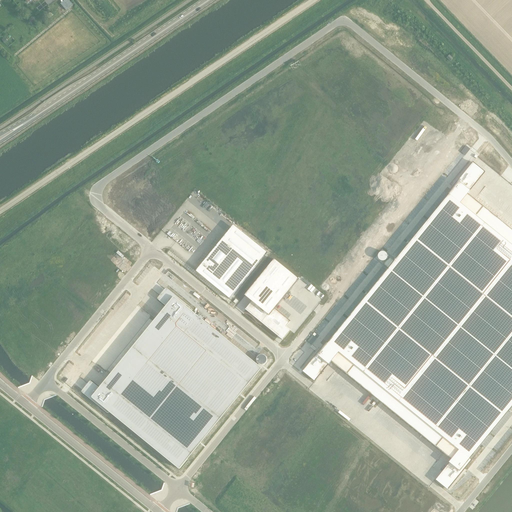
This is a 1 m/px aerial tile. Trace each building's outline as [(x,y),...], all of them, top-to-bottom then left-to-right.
[(350,57),(306,108),(400,184),(442,134),(350,57)] [(205,132),(189,154),(335,273),(406,189),(400,184),(306,108),(272,80),(219,143),(205,132)] [(109,195),(109,196),(109,197),(109,198),(109,199),(109,200),(110,201),(110,202),(111,203),(111,204),(112,204),(112,205),(113,205),(113,206),(114,206),(117,208),(120,204),(123,201),(129,193),(130,194),(148,208),(160,193),(173,203),(186,187),(152,160),(140,176),(135,172),(126,184),(125,184),(121,181),(114,186),(113,187),(112,188),(111,189),(111,190),(110,190),(110,191),(110,192),(109,192),(109,193),(109,194),(109,195)] [(449,195),(388,269),(511,369),(511,230),(467,194),(485,172),(473,162),(447,194),(449,195)] [(233,227),(228,233),(262,260),(267,254),(233,227)] [(197,270),(196,271),(230,299),(262,260),(228,233),(198,271),(197,270)] [(389,257),(383,264),(388,268),(394,261),(389,257)] [(274,260),(245,296),(252,302),(245,309),(278,336),(281,332),(282,332),(283,332),(284,331),(283,331),(283,330),(286,327),(290,322),(275,309),(299,280),(274,260)] [(4,266),(0,268),(0,299),(20,283),(4,266)] [(326,342),(303,371),(315,381),(331,362),(451,460),(436,479),(448,489),(471,460),(470,459),(511,407),(511,369),(388,269),(328,343),(326,342)] [(91,382),(82,393),(107,413),(109,411),(178,468),(179,468),(179,469),(180,469),(180,468),(261,369),(191,311),(192,309),(167,289),(158,300),(167,306),(99,389),(91,382)] [(24,308),(16,317),(20,321),(24,324),(28,328),(31,331),(35,334),(39,338),(42,342),(46,345),(50,348),(54,352),(63,342),(71,333),(68,330),(63,326),(58,321),(52,316),(47,312),(42,308),(37,303),(33,299),(24,308)] [(234,455),(211,484),(223,494),(239,474),(284,511),(426,511),(438,497),(296,382),(236,456),(234,455)] [(74,470),(59,489),(87,511),(102,511),(112,500),(74,470)]
